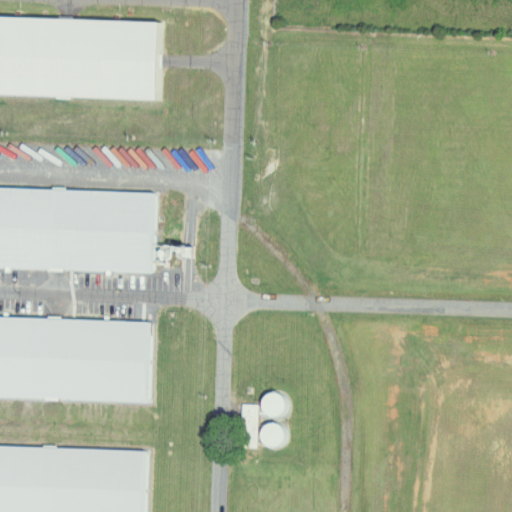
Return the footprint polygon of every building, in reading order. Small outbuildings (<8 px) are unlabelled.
[(0,95),(148,100),(148,82),(158,83),(159,67),(154,67),(155,52),(160,52),(161,22),(0,16),(0,95)] [(156,192),(0,188),(0,268),(154,272),(156,192)] [(0,397),(149,401),(151,334),(148,334),(148,321),(0,316),(0,397)] [(252,410),(275,421),(284,403),(261,392),(252,410)] [(275,447),(274,424),(254,425),(255,448),(275,447)] [(144,511),(147,448),(0,443),(0,511),(144,511)]
